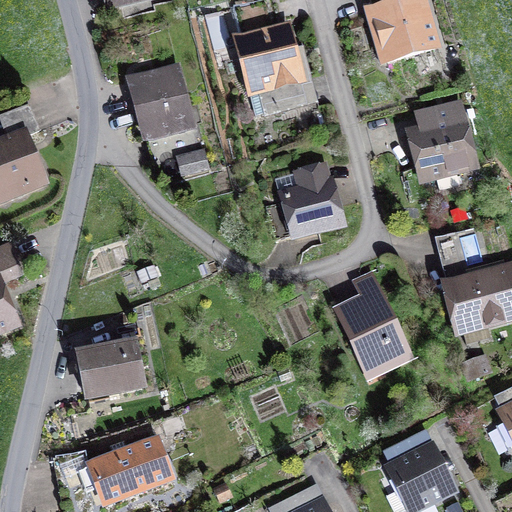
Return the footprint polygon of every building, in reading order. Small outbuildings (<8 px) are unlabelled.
[(264,0),(263,0),(233,8),(255,92),(258,92),(250,95),(256,117),(275,112),(269,88),(300,80),(287,30),(273,34),(264,0)] [(423,0),(368,0),(387,63),(438,48),(423,0)] [(176,70),(130,82),(153,166),(198,153),(176,70)] [(0,200),(43,183),(24,137),(39,132),(29,107),(0,118),(0,119),(9,143),(0,146),(0,200)] [(455,172),(471,168),(455,107),(425,115),(430,132),(413,136),(422,169),(402,174),(409,202),(429,197),(425,180),(435,178),(439,192),(459,187),(455,172)] [(183,176),(209,168),(204,153),(179,160),(183,176)] [(301,192),(284,197),(285,202),(266,207),(276,243),(341,226),(325,167),(296,175),(301,192)] [(440,238),(451,280),(485,270),(473,229),(440,238)] [(0,330),(13,325),(0,292),(0,282),(19,274),(8,249),(0,252),(0,330)] [(461,332),(511,317),(511,269),(448,287),(461,332)] [(340,315),(358,352),(370,347),(381,370),(407,357),(380,300),(368,306),(366,302),(340,315)] [(78,357),(87,399),(143,388),(135,346),(78,357)] [(484,358),(464,366),(469,381),(489,374),(484,358)] [(511,391),(495,400),(502,414),(511,408),(511,391)] [(511,408),(502,414),(511,433),(511,408)] [(157,442),(90,468),(104,506),(171,480),(157,442)] [(431,449),(391,470),(411,511),(412,511),(452,492),(431,449)] [(324,511),(313,489),(282,505),(285,511),(324,511)]
